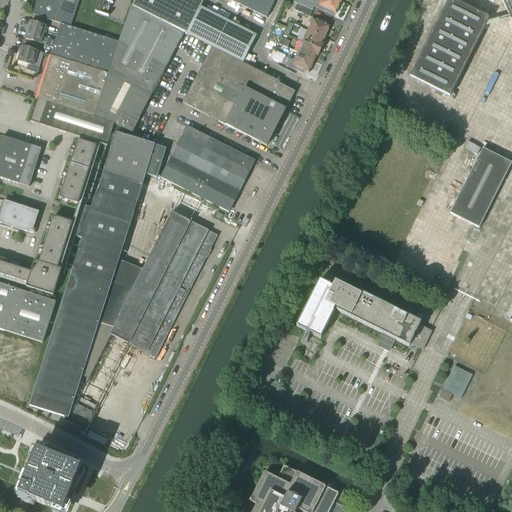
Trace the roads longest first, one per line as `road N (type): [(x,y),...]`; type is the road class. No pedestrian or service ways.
road 1 (unclassified): [(130,478),(369,0)]
road 2 (unclassified): [(372,511),(381,475),(511,208)]
road 3 (unknown): [(285,170),(170,113),(166,104),(191,51)]
road 4 (unclassified): [(130,478),(0,412)]
road 5 (residential): [(45,198),(64,139),(0,119)]
road 6 (unclassified): [(511,139),(405,84)]
